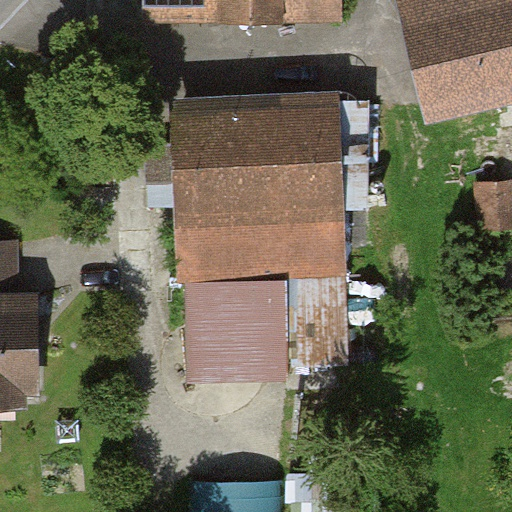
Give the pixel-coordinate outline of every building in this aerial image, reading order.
[(142,0),(143,21),(338,17),(337,0),(142,0)] [(511,0),(390,0),(411,93),(511,70),(511,0)] [(341,100),(182,106),(191,385),(299,381),(296,280),(346,278),(341,100)] [(28,241),(0,241),(0,410),(29,410),(28,241)] [(210,480),(211,511),(290,511),(288,475),(210,480)]
